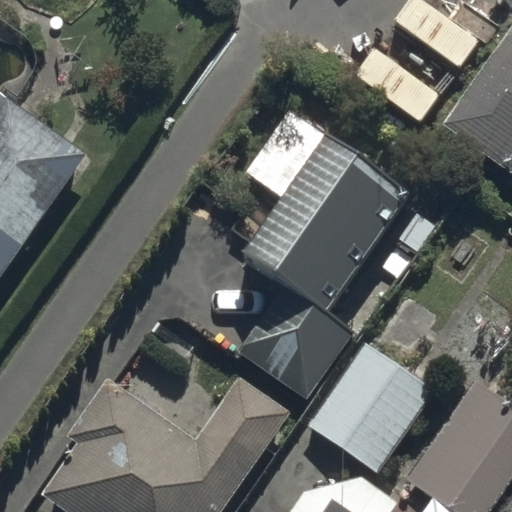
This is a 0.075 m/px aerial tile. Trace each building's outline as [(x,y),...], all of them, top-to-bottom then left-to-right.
[(511,35),(446,130),(511,176),(511,35)] [(0,289),(89,163),(2,102),(0,105),(0,289)] [(236,360),(302,407),(351,338),(331,324),(418,205),(331,142),(244,262),(286,292),(236,360)] [(312,429),(375,474),(433,393),(370,348),(312,429)] [(401,482),(441,511),(493,511),(511,487),(511,402),(478,378),(401,482)] [(228,511),(293,420),(240,383),(197,446),(121,393),(44,501),(59,511),(228,511)]
